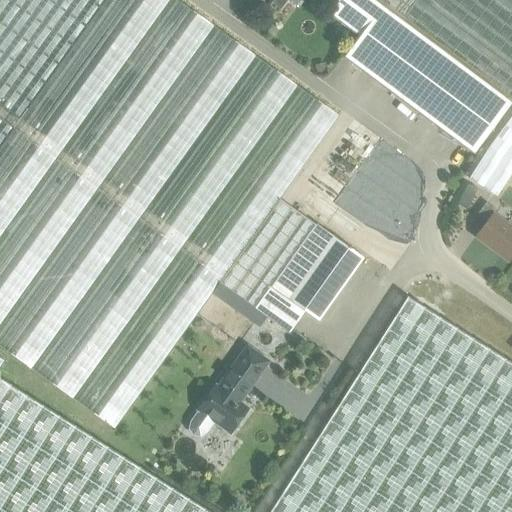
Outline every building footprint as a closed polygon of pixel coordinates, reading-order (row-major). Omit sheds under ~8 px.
[(0,0),(0,511),(511,511),(511,364),(407,297),(269,511),(204,511),(0,382),(0,363),(2,361),(0,359),(0,0)] [(0,0),(0,347),(113,429),(154,372),(209,295),(218,284),(243,248),(248,242),(278,200),(337,118),(338,116),(174,0),(0,0)] [(265,0),(280,10),(287,1),(297,8),(303,0),(265,0)] [(471,154),(509,103),(374,0),(336,0),(326,14),(357,40),(342,58),(471,154)] [(511,0),(374,0),(509,103),(511,105),(511,0)] [(325,64),(314,66),(317,77),(327,74),(325,64)] [(511,115),(488,148),(468,180),(496,198),(511,172),(511,115)] [(467,210),(474,190),(463,186),(456,206),(467,210)] [(243,248),(218,284),(227,291),(241,301),(264,317),(289,335),(291,332),(304,313),(319,323),(350,281),(364,260),(278,200),(248,242),(243,248)] [(508,265),(511,259),(511,229),(494,215),(496,212),(486,205),(472,223),(482,231),(475,241),(508,265)] [(218,284),(209,295),(233,312),(256,329),(264,317),(241,301),(227,291),(218,284)] [(215,387),(197,412),(189,422),(188,430),(192,436),(200,438),(203,437),(206,435),(214,424),(230,435),(248,410),(239,404),(268,363),(247,348),(218,389),(215,387)]
